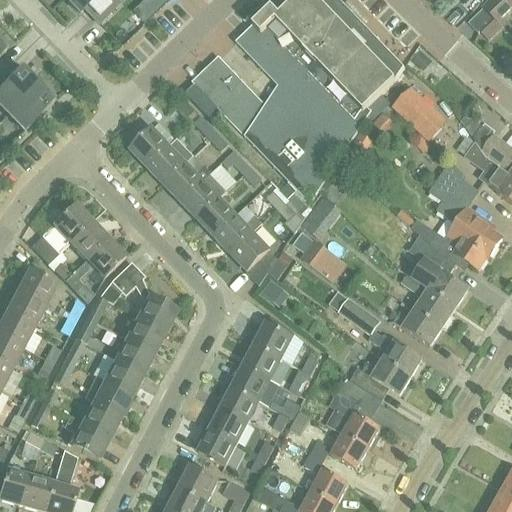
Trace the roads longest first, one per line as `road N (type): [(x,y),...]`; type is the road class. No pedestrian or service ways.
road 1 (residential): [(109,511),(213,306),(72,162)]
road 2 (residential): [(403,511),(423,469),(511,339)]
road 3 (residential): [(120,112),(232,0)]
road 4 (residential): [(120,112),(13,0)]
road 5 (residential): [(511,103),(405,0)]
